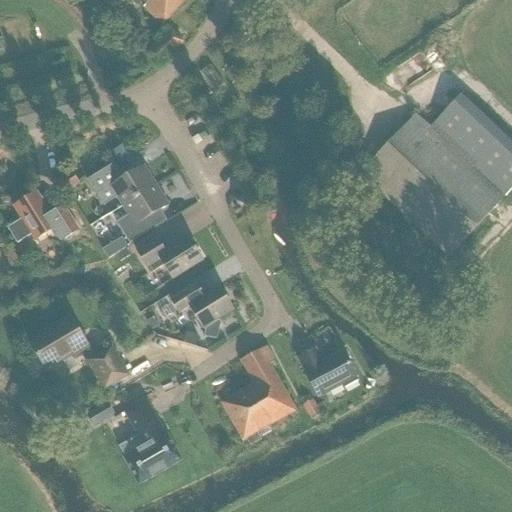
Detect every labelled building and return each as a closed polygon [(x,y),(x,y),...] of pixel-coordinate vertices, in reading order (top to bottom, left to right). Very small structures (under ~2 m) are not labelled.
[(141,0),(147,5),(144,8),(163,25),(186,0),(141,0)] [(159,67),(184,43),(171,29),(146,53),(159,67)] [(430,129),(417,116),(361,175),(448,258),(511,190),(511,143),(461,96),(430,129)] [(87,181),(103,207),(118,198),(123,207),(156,187),(144,167),(121,181),(112,166),(87,181)] [(79,185),(71,173),(54,184),(62,196),(79,185)] [(156,187),(123,207),(135,227),(169,206),(156,187)] [(37,193),(14,208),(22,220),(8,229),(17,244),(31,236),(35,242),(57,228),(65,240),(77,232),(62,208),(51,216),(37,193)] [(189,239),(166,253),(158,239),(137,252),(150,274),(164,266),(172,280),(203,261),(189,239)] [(126,249),(116,255),(120,263),(130,257),(126,249)] [(234,311),(220,288),(205,298),(197,286),(171,302),(179,314),(189,308),(203,330),(205,329),(206,331),(204,337),(217,340),(220,324),(218,320),(234,311)] [(88,347),(70,317),(29,342),(47,372),(88,347)] [(129,376),(111,346),(87,361),(105,391),(129,376)] [(267,349),(241,362),(254,384),(221,404),(243,442),(246,440),(250,447),(261,441),(258,434),(297,412),(269,365),(275,362),(267,349)] [(298,360),(319,398),(342,386),(343,389),(358,381),(343,353),(323,364),(315,350),(298,360)] [(310,420),(321,414),(314,400),(302,406),(310,420)] [(139,485),(182,461),(167,435),(166,436),(146,401),(125,413),(138,437),(119,447),(125,459),(124,459),(139,485)] [(92,431),(84,417),(61,431),(69,445),(92,431)]
